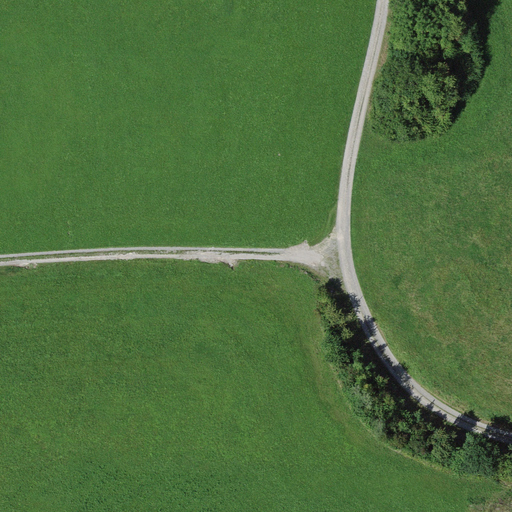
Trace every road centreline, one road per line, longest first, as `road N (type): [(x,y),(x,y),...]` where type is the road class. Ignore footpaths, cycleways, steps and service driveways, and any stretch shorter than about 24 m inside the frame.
road 1 (track): [(511,438),(427,404),(375,340),(339,256),(386,0)]
road 2 (track): [(339,256),(0,263)]
